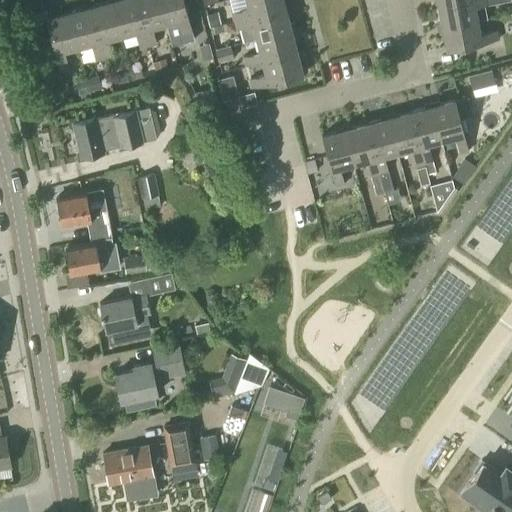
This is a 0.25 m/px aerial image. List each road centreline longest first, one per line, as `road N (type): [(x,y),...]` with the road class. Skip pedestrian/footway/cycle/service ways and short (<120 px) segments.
road 1 (secondary): [(69,503),(0,141)]
road 2 (residential): [(295,201),(273,112),(412,78),(396,0)]
road 3 (residential): [(511,322),(405,473),(407,511)]
